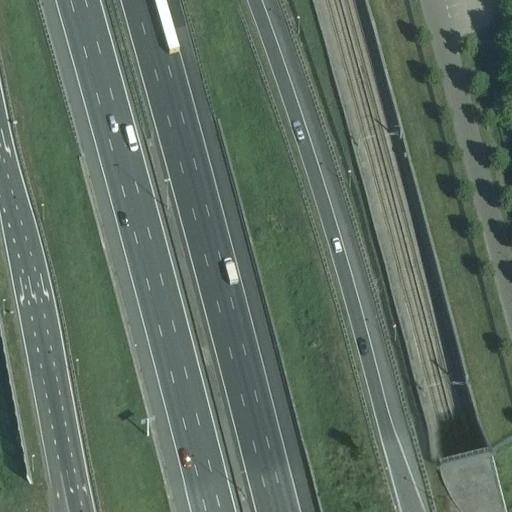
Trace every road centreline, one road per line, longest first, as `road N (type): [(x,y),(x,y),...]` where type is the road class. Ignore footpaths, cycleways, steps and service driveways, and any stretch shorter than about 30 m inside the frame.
road 1 (motorway): [(409,511),(249,0)]
road 2 (motorway): [(271,511),(133,0)]
road 3 (motorway): [(67,0),(204,511)]
road 4 (motorway): [(0,144),(74,496)]
road 5 (unclassified): [(511,306),(431,0)]
